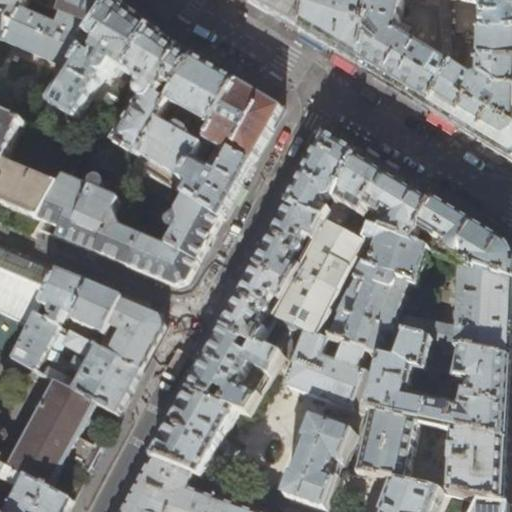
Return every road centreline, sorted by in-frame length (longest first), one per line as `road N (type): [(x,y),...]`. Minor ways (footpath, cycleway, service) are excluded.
road 1 (residential): [(331,86),(206,315)]
road 2 (residential): [(206,315),(100,511)]
road 3 (residential): [(0,234),(206,315)]
road 4 (residential): [(331,86),(511,198)]
road 5 (residential): [(194,0),(331,86)]
